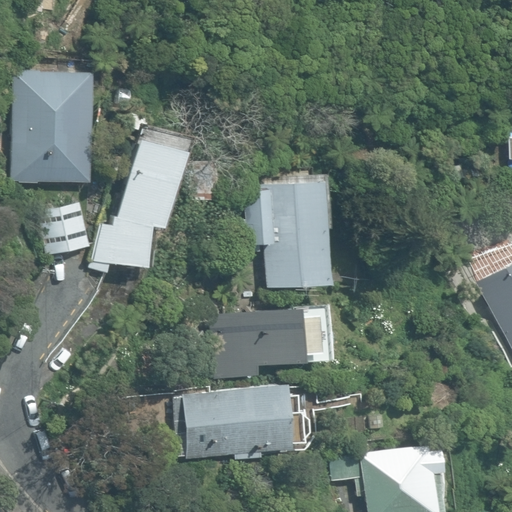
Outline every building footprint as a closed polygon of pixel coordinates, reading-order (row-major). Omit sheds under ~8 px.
[(8,182),(34,182),(34,180),(85,180),(85,71),(8,71),(8,182)] [(85,266),(101,269),(103,260),(138,263),(142,222),(153,224),(172,148),(129,137),(110,213),(106,213),(106,222),(95,222),(85,266)] [(182,199),(211,197),(210,173),(181,174),(182,199)] [(258,239),(261,284),(322,280),(315,178),(255,182),(255,185),(237,187),(239,215),(232,216),(234,248),(250,247),(250,240),(258,239)] [(35,210),(45,253),(85,244),(75,200),(35,210)] [(155,265),(157,249),(144,248),(142,264),(155,265)] [(511,258),(472,280),(511,353),(511,258)] [(203,313),(210,377),(253,373),(252,362),(321,354),(315,300),(203,313)] [(181,443),(182,457),(230,452),(231,457),(255,454),(255,449),(281,446),(274,380),(174,391),(175,394),(168,395),(172,433),(170,433),(171,444),(181,443)] [(361,494),(363,511),(428,511),(430,511),(429,509),(436,508),(430,467),(433,466),(431,445),(421,447),(420,442),(355,451),(355,453),(331,456),(334,477),(352,475),(355,494),(361,494)]
